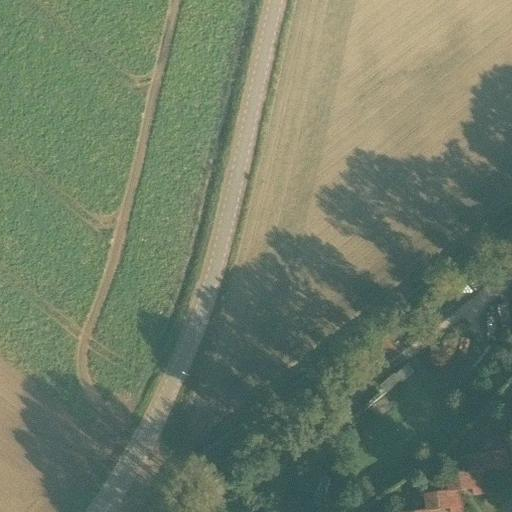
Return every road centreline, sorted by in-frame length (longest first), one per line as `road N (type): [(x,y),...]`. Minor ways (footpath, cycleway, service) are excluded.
road 1 (tertiary): [(107,511),(172,395),(210,275),(271,0)]
road 2 (track): [(511,214),(148,502)]
